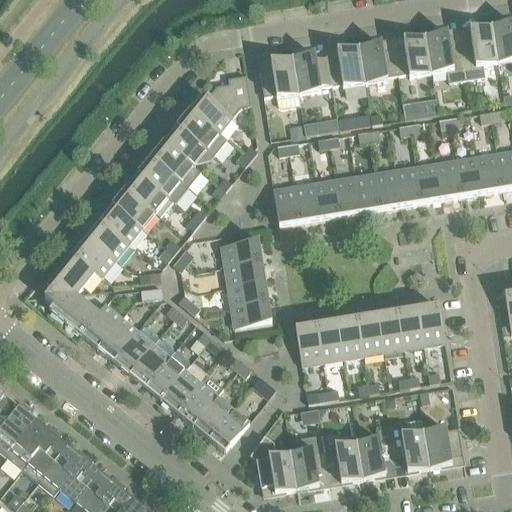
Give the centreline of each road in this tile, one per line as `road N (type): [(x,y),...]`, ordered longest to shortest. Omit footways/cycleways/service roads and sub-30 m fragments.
road 1 (residential): [(0,287),(203,48),(475,0)]
road 2 (residential): [(511,247),(469,255),(507,508)]
road 3 (residential): [(216,511),(0,335)]
road 4 (tertiary): [(0,98),(81,0)]
